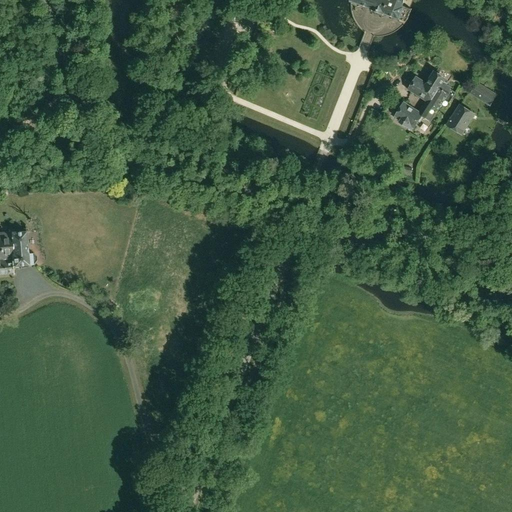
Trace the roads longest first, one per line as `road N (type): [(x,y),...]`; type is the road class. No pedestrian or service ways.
road 1 (tertiary): [(239,188),(134,157),(104,139),(70,92),(44,0)]
road 2 (tertiary): [(183,511),(288,234)]
road 3 (track): [(347,231),(482,239),(511,193)]
road 4 (unclassified): [(350,237),(424,280),(511,301)]
